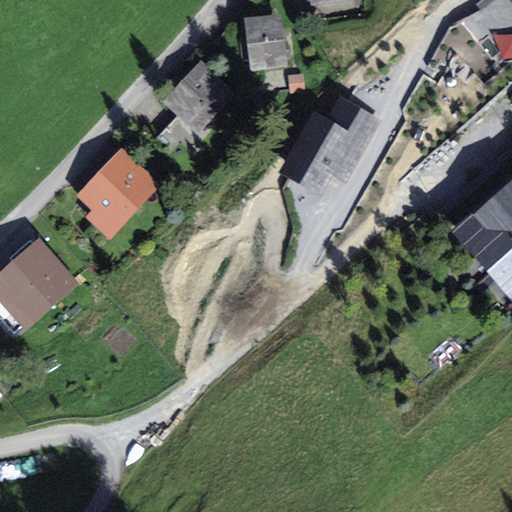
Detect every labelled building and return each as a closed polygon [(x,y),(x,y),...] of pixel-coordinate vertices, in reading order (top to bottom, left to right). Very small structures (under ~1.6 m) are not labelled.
[(312,0),(314,9),(361,2),(360,0),(312,0)] [(289,68),(282,16),(246,21),(252,73),(289,68)] [(165,107),(201,138),(241,93),(204,61),(165,107)] [(307,93),(304,74),(289,76),(291,95),(307,93)] [(112,243),(162,188),(123,152),(79,200),(93,213),(87,220),(112,243)] [(511,303),(511,184),(452,238),(511,303)] [(0,302),(29,333),(81,284),(38,238),(0,273),(0,302)]
